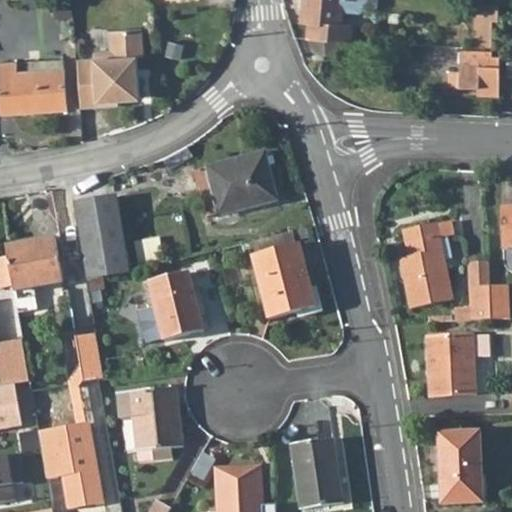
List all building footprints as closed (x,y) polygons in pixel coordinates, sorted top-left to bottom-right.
[(352,26),(342,24),(343,10),(361,11),(367,8),(367,0),(306,0),(305,20),(312,21),(310,40),(329,40),(351,41),(352,26)] [(93,58),(76,59),(80,107),(117,104),(117,99),(138,97),(135,55),(143,55),(141,28),(108,30),(110,50),(92,51),(93,58)] [(351,41),(329,40),(328,54),(375,56),(376,41),(357,41),(351,41)] [(478,94),(499,94),(500,54),(492,54),(492,49),(462,49),(461,84),(478,85),(478,94)] [(63,66),(0,71),(0,87),(2,115),(65,110),(63,66)] [(186,147),(161,159),(168,172),(192,160),(186,147)] [(267,152),(206,168),(217,215),(276,200),(267,152)] [(217,215),(206,168),(194,171),(204,218),(217,215)] [(77,205),(90,283),(131,273),(118,198),(105,200),(101,201),(77,205)] [(511,207),(499,208),(502,249),(511,248),(511,207)] [(409,257),(398,260),(408,308),(448,300),(432,225),(401,231),(404,246),(407,245),(409,257)] [(54,243),(6,251),(13,295),(62,287),(54,243)] [(301,244),(252,256),(268,319),(317,308),(301,244)] [(190,270),(149,280),(164,340),(205,330),(190,270)] [(452,310),(452,322),(487,320),(486,288),(467,288),(467,309),(452,310)] [(503,288),(486,288),(487,320),(503,319),(503,288)] [(487,336),(425,340),(428,397),(475,395),(473,360),(489,359),(487,336)] [(16,384),(0,386),(0,426),(0,429),(24,425),(16,384)] [(178,392),(119,395),(120,420),(133,419),(135,455),(152,453),(152,465),(170,465),(169,453),(181,452),(178,392)] [(480,432),(442,434),(445,503),(483,501),(480,432)] [(331,441),(290,448),(300,511),(342,505),(333,455),(331,441)] [(20,454),(0,457),(0,502),(17,500),(15,484),(25,483),(20,454)] [(261,511),(259,467),(217,470),(218,511),(261,511)]
